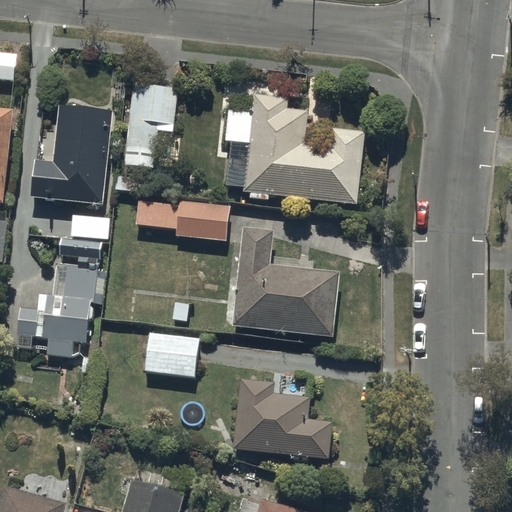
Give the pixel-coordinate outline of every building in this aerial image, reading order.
[(15,55),(0,54),(0,81),(13,82),(15,55)] [(176,133),(179,90),(130,87),(126,166),(156,168),(158,132),(176,133)] [(254,115),(228,114),(226,142),(232,142),(227,188),(244,190),(243,194),(251,195),(251,199),(268,201),(268,198),(358,207),(366,136),(331,132),(330,146),(323,146),(324,124),(309,123),(309,112),(288,111),(288,98),(254,97),(254,115)] [(113,112),(60,108),(55,165),(35,164),(32,199),(105,206),(113,112)] [(0,203),(4,204),(12,112),(0,110),(0,203)] [(181,208),(139,203),(136,226),(178,231),(177,236),(227,242),(231,208),(181,202),(181,208)] [(274,233),(244,229),(233,329),(333,340),(340,274),(313,271),(314,262),(271,257),(274,233)] [(99,271),(102,243),(61,240),(60,258),(80,259),(79,266),(89,267),(89,270),(99,271)] [(41,297),(39,312),(20,310),(17,347),(35,349),(36,338),(49,340),(47,357),(72,359),(73,344),(82,344),(84,323),(75,322),(77,298),(96,300),(98,274),(78,272),(78,268),(56,267),(54,298),(41,297)] [(199,340),(143,334),(141,355),(148,356),(147,374),(166,376),(165,390),(174,391),(176,377),(195,379),(199,340)] [(275,384),(241,381),(235,452),(330,459),(333,424),(308,422),(311,398),(274,395),(275,384)] [(179,511),(184,497),(132,481),(123,511),(179,511)] [(62,511),(65,504),(4,489),(0,505),(0,511),(62,511)] [(299,511),(246,498),(242,511),(299,511)]
